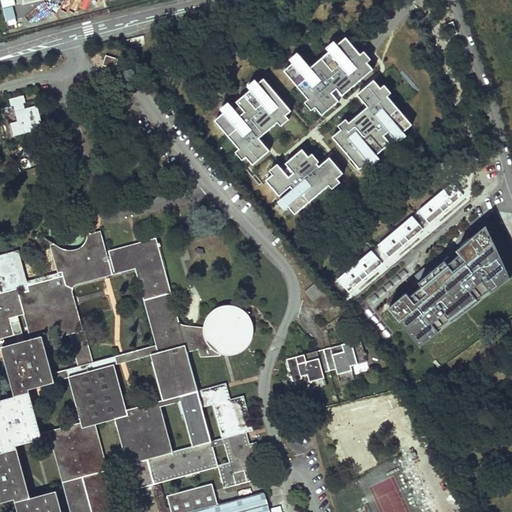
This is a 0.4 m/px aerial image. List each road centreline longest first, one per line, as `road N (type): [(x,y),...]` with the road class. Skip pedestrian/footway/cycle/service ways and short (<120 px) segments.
road 1 (residential): [(226,0),(0,59)]
road 2 (unknown): [(426,0),(492,199),(511,196)]
road 3 (unknown): [(492,199),(423,251),(436,283)]
